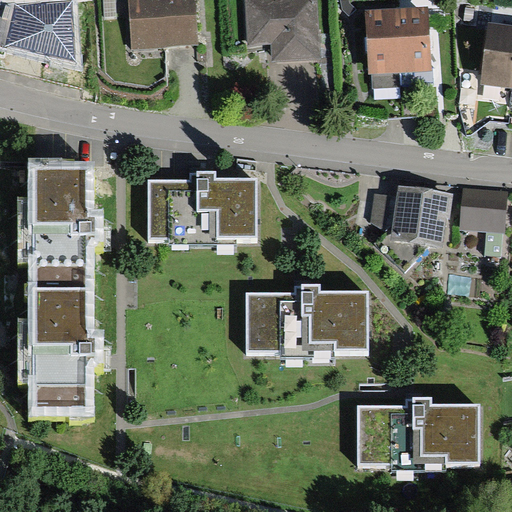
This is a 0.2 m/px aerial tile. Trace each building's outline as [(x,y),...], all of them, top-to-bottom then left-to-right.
[(190,0),(132,0),(134,49),(192,48),(190,0)] [(312,1),(247,5),(249,48),(273,46),(274,60),(316,58),(312,1)] [(428,7),(366,9),(369,74),(431,71),(428,7)] [(481,85),(511,88),(511,25),(489,23),(481,85)] [(32,176),(30,295),(89,296),(90,240),(91,177),(32,176)] [(254,187),(140,188),(140,248),(254,247),(254,187)] [(439,247),(445,196),(402,191),(400,202),(377,199),(373,224),(396,227),(395,241),(439,247)] [(505,193),(464,193),(464,228),(504,229),(505,193)] [(89,361),(89,296),(30,295),(28,414),(88,415),(89,361)] [(367,298),(244,301),(245,371),(368,369),(367,298)] [(480,411),(352,408),(351,473),(479,475),(480,411)]
